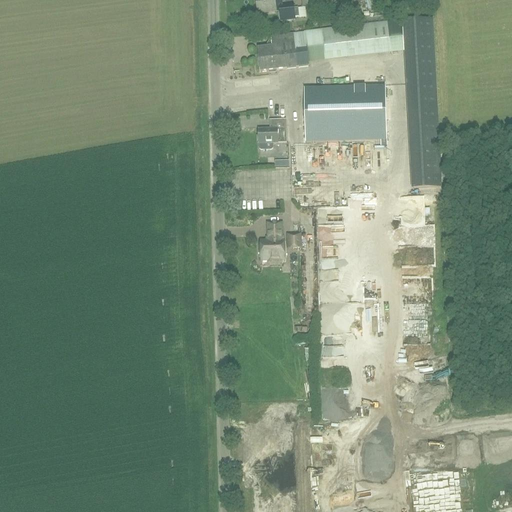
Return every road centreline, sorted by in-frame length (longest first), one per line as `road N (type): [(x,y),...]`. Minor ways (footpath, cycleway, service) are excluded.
road 1 (unclassified): [(225,511),(212,0)]
road 2 (track): [(393,438),(511,421)]
